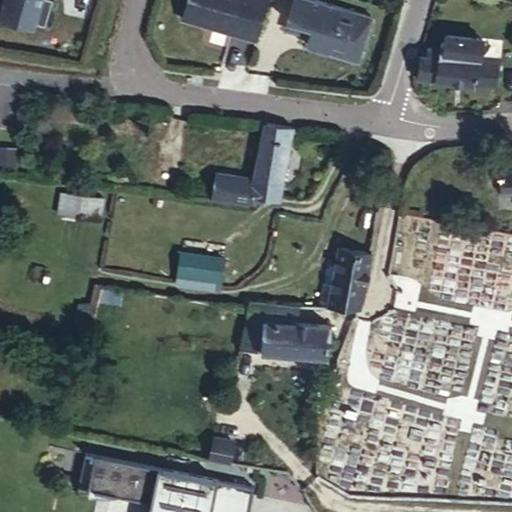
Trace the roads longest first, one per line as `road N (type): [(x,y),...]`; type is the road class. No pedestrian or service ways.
road 1 (residential): [(146,0),(130,56),(152,89),(391,126)]
road 2 (residential): [(428,0),(391,126)]
road 3 (residential): [(391,126),(511,130)]
